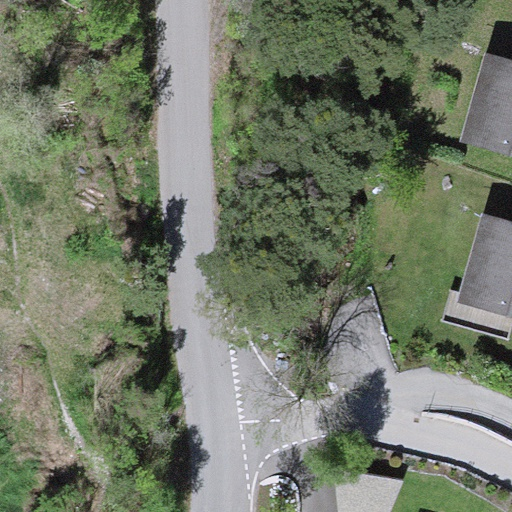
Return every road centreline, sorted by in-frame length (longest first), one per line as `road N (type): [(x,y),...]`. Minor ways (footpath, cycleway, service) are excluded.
road 1 (residential): [(185,0),(216,426)]
road 2 (residential): [(511,460),(379,412),(216,426)]
